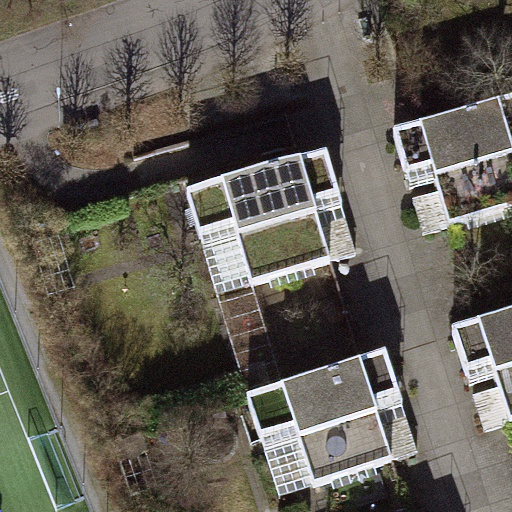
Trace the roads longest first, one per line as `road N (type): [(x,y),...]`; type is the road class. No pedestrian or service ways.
road 1 (residential): [(318,0),(478,511)]
road 2 (residential): [(227,0),(0,83)]
